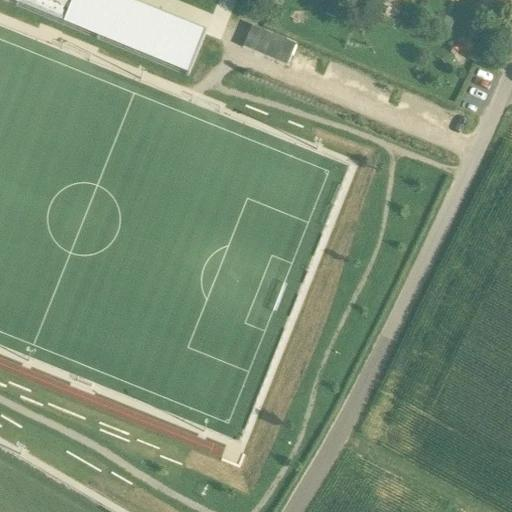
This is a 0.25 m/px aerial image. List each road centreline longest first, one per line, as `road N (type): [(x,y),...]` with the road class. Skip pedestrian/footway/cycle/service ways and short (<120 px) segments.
road 1 (residential): [(511,72),(415,288),(295,511)]
road 2 (track): [(469,511),(338,441)]
